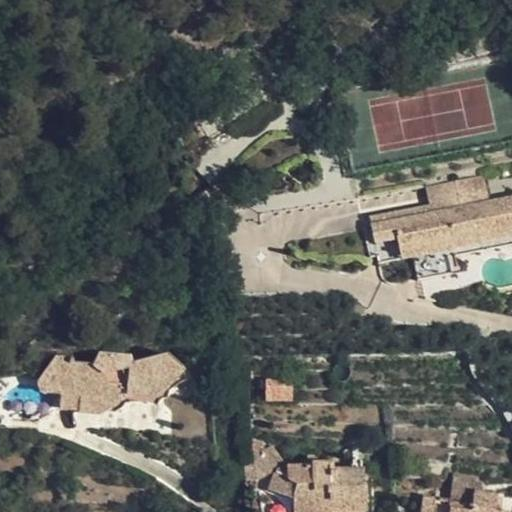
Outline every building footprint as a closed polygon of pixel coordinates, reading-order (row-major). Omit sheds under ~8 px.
[(370,225),(374,242),(396,238),(400,260),(412,258),(417,281),(452,274),(447,251),(479,245),(511,238),(511,197),(489,202),(484,174),(426,186),(431,211),(370,225)] [(375,244),(377,260),(399,258),(397,242),(375,244)] [(185,367),(168,352),(133,361),(131,354),(98,351),(93,363),(74,361),(75,356),(56,354),(44,371),(54,378),(60,392),(80,393),(78,411),(100,412),(120,401),(121,389),(126,389),(126,398),(149,400),(150,382),(158,381),(166,388),(185,367)] [(54,378),(44,371),(39,377),(40,385),(40,386),(41,389),(41,390),(43,391),(59,392),(60,392),(54,378)] [(251,463),(267,449),(262,442),(254,441),(250,444),(251,463)] [(272,445),(267,449),(251,463),(253,465),(254,478),(283,461),(272,445)] [(409,457),(396,455),(395,471),(407,473),(409,457)] [(316,459),(314,458),(312,458),(309,459),(306,461),(306,463),(305,464),(288,464),(288,476),(276,471),(269,490),(275,492),(274,511),(332,511),(332,510),(345,510),(344,511),(364,511),(364,510),(366,510),(366,469),(331,469),(331,463),(321,463),(319,461),(318,460),(316,459)] [(253,465),(251,463),(244,463),(245,480),(254,478),(253,465)] [(477,478),(454,475),(450,501),(423,496),(419,511),(494,511),(495,509),(497,495),(475,491),(477,478)]
